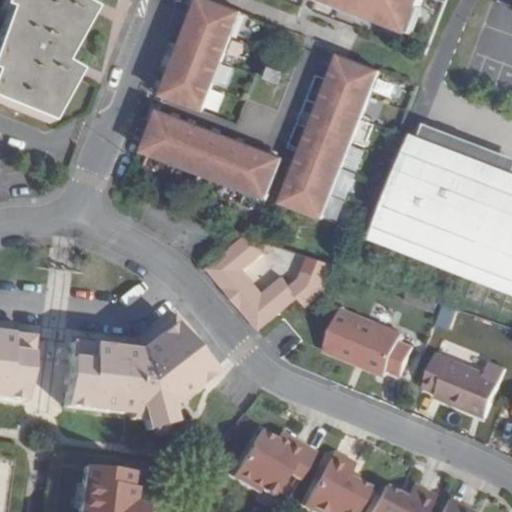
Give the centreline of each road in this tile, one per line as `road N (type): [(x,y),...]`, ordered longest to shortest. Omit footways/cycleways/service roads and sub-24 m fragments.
road 1 (residential): [(75,222),(140,248),(172,272),(264,374),(511,481)]
road 2 (residential): [(75,222),(160,0)]
